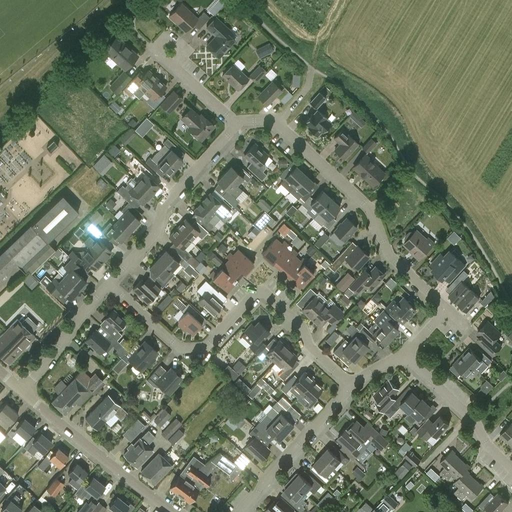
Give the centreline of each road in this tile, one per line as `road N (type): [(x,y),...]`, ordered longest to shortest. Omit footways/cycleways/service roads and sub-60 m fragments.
road 1 (residential): [(351,386),(260,290),(205,348),(180,349),(109,283)]
road 2 (residential): [(445,309),(390,257),(368,207),(277,124)]
road 3 (residential): [(236,124),(164,203),(155,233),(109,283)]
road 4 (residential): [(172,511),(21,391)]
road 5 (residential): [(241,511),(351,386)]
road 6 (residential): [(405,355),(511,468)]
road 7 (residential): [(109,283),(21,391)]
